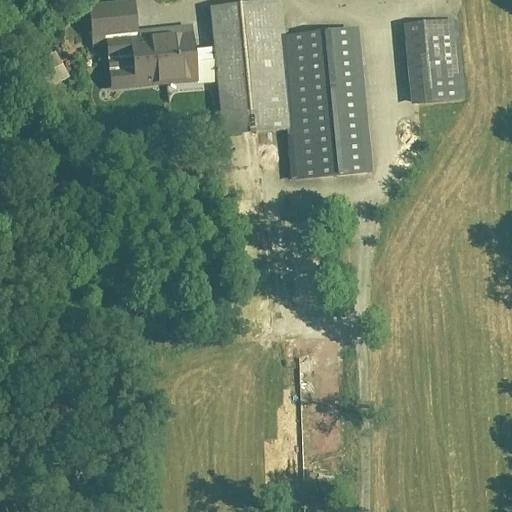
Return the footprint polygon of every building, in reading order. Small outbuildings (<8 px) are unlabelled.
[(278,2),(214,8),(225,136),(290,130),(278,2)] [(133,3),(94,7),(97,44),(130,41),(136,41),(133,3)] [(213,72),(209,21),(190,23),(191,36),(194,74),(213,72)] [(454,22),(407,27),(415,103),(461,98),(454,22)] [(356,33),(286,40),(298,176),(368,170),(356,33)] [(136,41),(130,41),(134,86),(195,81),(194,74),(191,36),(136,41)] [(32,64),(46,90),(67,79),(53,52),(32,64)]
